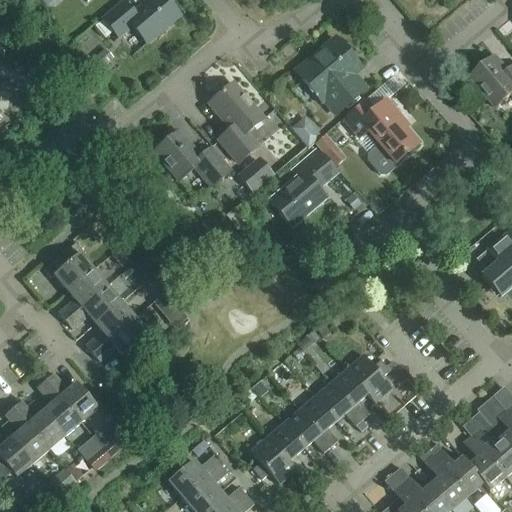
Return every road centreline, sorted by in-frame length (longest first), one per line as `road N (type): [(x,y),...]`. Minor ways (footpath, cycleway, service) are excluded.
road 1 (residential): [(511,354),(409,232),(412,206),(460,161),(465,124),(419,71)]
road 2 (residential): [(0,185),(59,136),(121,128),(235,30)]
road 3 (residential): [(347,511),(350,492),(511,357)]
